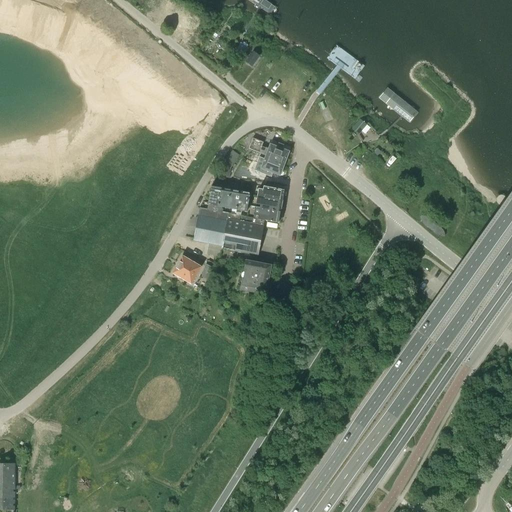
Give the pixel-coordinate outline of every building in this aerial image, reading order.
[(273,0),(236,0),(274,25),(286,8),(273,0)] [(185,11),(171,30),(184,40),(198,21),(185,11)] [(240,42),(233,52),(241,57),(247,48),(240,42)] [(336,45),(325,61),(356,81),(366,65),(336,45)] [(253,52),(246,62),(252,66),(259,56),(253,52)] [(391,78),(373,94),(408,135),(426,120),(391,78)] [(360,119),(352,129),(358,134),(366,124),(360,119)] [(280,176),(283,167),(289,151),(291,147),(272,140),(270,144),(268,150),(261,147),(263,143),(252,139),(248,149),(266,156),(264,160),(261,169),(260,169),(259,172),(266,174),(267,171),(268,172),(270,173),(280,176)] [(232,150),(226,163),(233,166),(239,154),(232,150)] [(229,178),(231,168),(222,167),(217,175),(229,178)] [(257,197),(282,202),(282,201),(283,192),(282,190),(263,186),(263,190),(258,189),(257,197)] [(208,205),(210,205),(218,207),(221,189),(211,187),(210,191),(209,191),(209,193),(210,194),(208,205)] [(218,207),(222,207),(227,208),(231,190),(221,189),(218,207)] [(231,190),(227,208),(232,209),(232,212),(236,212),(240,192),(231,190)] [(250,194),(240,192),(236,212),(241,213),(241,211),(247,212),(250,194)] [(260,205),(260,208),(280,212),(282,202),(257,197),(256,204),(260,205)] [(222,210),(222,207),(218,207),(210,205),(209,210),(207,209),(199,208),(193,240),(207,243),(222,246),(227,219),(228,219),(229,213),(217,211),(218,209),(222,210)] [(278,223),(280,212),(260,208),(255,207),(254,215),(258,216),(258,219),(278,223)] [(258,219),(229,213),(228,219),(264,226),(262,235),(276,237),(277,229),(278,223),(258,219)] [(227,219),(222,246),(221,249),(258,256),(262,235),(264,226),(228,219),(227,219)] [(220,257),(221,249),(222,246),(207,243),(204,254),(220,257)] [(182,257),(178,265),(195,275),(200,267),(182,257)] [(246,260),(245,261),(243,272),(244,272),(243,278),(242,278),(240,290),(266,294),(271,265),(246,260)] [(206,264),(203,271),(211,274),(213,268),(206,264)] [(195,275),(178,265),(173,273),(191,283),(195,275)] [(209,280),(211,274),(203,271),(201,277),(209,280)] [(13,511),(14,465),(14,464),(0,464),(0,511),(13,511)]
